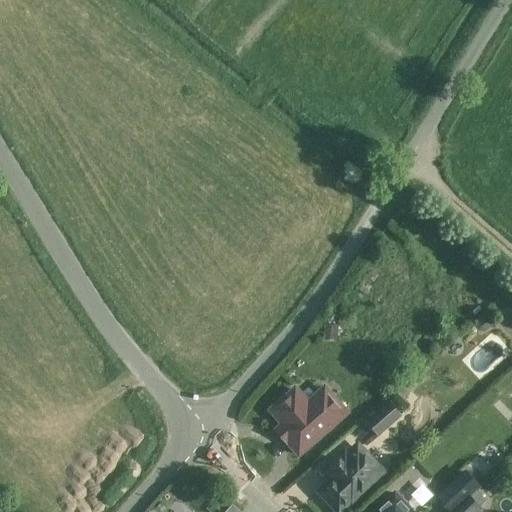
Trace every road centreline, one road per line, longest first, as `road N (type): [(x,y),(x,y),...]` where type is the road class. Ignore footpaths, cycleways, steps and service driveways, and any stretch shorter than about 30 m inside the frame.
road 1 (tertiary): [(198,437),(105,330),(0,156)]
road 2 (unclassified): [(405,167),(317,301),(198,437)]
road 3 (unclassified): [(405,167),(511,0)]
road 4 (track): [(405,167),(511,267)]
